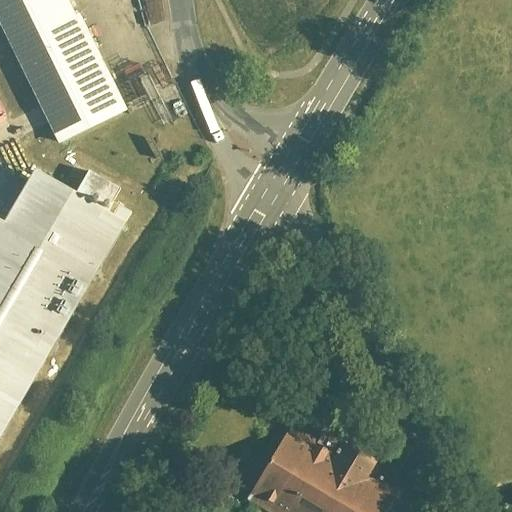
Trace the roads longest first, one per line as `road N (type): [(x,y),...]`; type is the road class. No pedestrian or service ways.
road 1 (secondary): [(83,511),(270,192)]
road 2 (unclassified): [(436,511),(303,230),(270,192)]
road 3 (tertiary): [(281,173),(233,139),(211,111),(175,0)]
road 4 (secondary): [(281,173),(386,0)]
